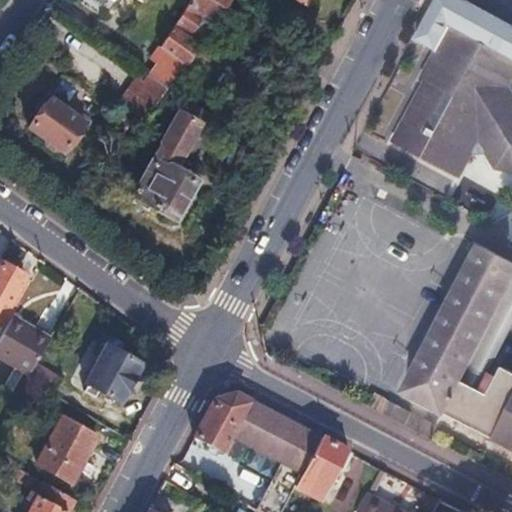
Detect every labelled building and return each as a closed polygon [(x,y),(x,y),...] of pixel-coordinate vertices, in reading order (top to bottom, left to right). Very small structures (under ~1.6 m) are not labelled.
[(226,0),(187,0),(169,25),(196,44),(226,0)] [(511,43),(511,24),(477,6),(463,33),(506,56),(511,43)] [(169,25),(157,43),(182,61),(183,62),(196,44),(169,25)] [(421,80),(426,82),(395,140),(410,148),(409,151),(459,177),(470,153),(479,135),(489,152),(497,165),(511,168),(511,92),(508,86),(511,79),(511,59),(506,56),(463,33),(451,26),(421,80)] [(150,53),(164,63),(154,77),(165,85),(182,61),(157,43),(150,53)] [(141,78),(135,74),(126,87),(151,104),(165,85),(154,77),(146,71),(141,78)] [(46,96),(25,126),(43,139),(42,145),(52,153),(58,149),(60,151),(82,123),(46,96)] [(202,128),(176,112),(162,138),(189,152),(202,128)] [(489,152),(479,135),(470,153),(489,152)] [(189,152),(162,138),(131,193),(171,216),(190,181),(177,174),(173,166),(179,156),(180,155),(182,155),(186,157),(189,152)] [(180,155),(179,156),(173,166),(177,174),(186,157),(182,155),(180,155)] [(114,176),(104,169),(88,192),(98,199),(114,176)] [(511,223),(505,220),(501,227),(511,233),(511,223)] [(511,262),(470,240),(467,245),(511,268),(511,262)] [(463,252),(472,257),(404,390),(445,411),(453,395),(511,280),(511,268),(467,245),(463,252)] [(25,279),(25,277),(0,262),(0,319),(14,297),(25,279)] [(31,282),(25,279),(14,297),(20,300),(31,282)] [(25,322),(12,314),(0,334),(0,360),(26,376),(35,361),(49,339),(24,324),(25,322)] [(138,366),(104,348),(84,384),(118,403),(138,366)] [(61,376),(35,361),(26,376),(25,380),(50,394),(61,376)] [(453,395),(445,411),(511,446),(511,370),(501,365),(479,409),(453,395)] [(231,397),(210,403),(192,440),(216,453),(220,453),(225,456),(229,447),(223,444),(244,403),(231,397)] [(260,412),(244,403),(223,444),(229,447),(232,442),(254,454),(278,466),(299,477),(300,475),(317,441),(260,412)] [(95,438),(61,419),(35,465),(70,484),(95,438)] [(347,456),(317,441),(300,475),(304,478),(301,484),(302,488),(312,493),(317,492),(320,487),(323,489),(332,473),(337,475),(347,456)] [(229,447),(225,456),(247,468),(254,454),(232,442),(229,447)] [(0,458),(0,471),(38,493),(43,483),(0,458)] [(378,472),(366,495),(371,497),(383,475),(378,472)] [(35,498),(32,504),(27,511),(67,511),(74,501),(43,483),(38,493),(35,498)] [(35,498),(29,494),(25,501),(32,504),(35,498)] [(357,511),(411,511),(410,511),(409,511),(399,511),(371,497),(366,495),(357,511)] [(455,511),(437,503),(432,511),(455,511)]
